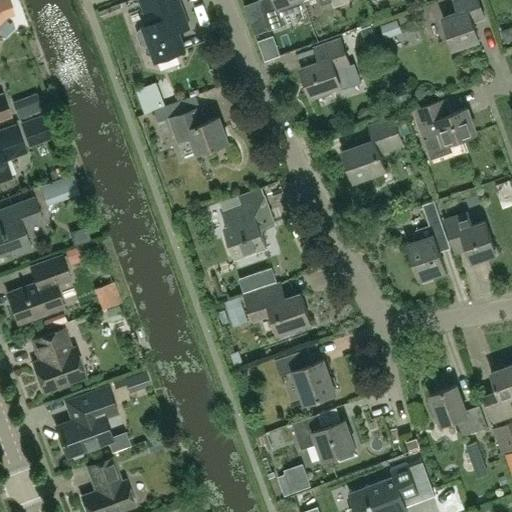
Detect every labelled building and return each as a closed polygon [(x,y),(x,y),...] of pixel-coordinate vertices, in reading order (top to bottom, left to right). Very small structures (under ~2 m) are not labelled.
[(8,0),(0,0),(0,22),(6,17),(13,14),(8,0)] [(146,28),(140,30),(137,35),(141,44),(145,46),(152,44),(157,59),(185,48),(179,32),(191,28),(180,0),(143,0),(152,21),(144,24),(146,28)] [(259,0),(270,30),(286,24),(283,16),(306,7),(303,0),(259,0)] [(460,12),(445,17),(456,48),(482,39),(476,22),(487,18),(480,0),(458,0),(456,1),(460,12)] [(215,9),(201,9),(201,31),(215,31),(215,9)] [(380,26),(385,39),(402,33),(398,20),(380,26)] [(511,26),(501,31),(505,43),(511,40),(511,26)] [(320,61),(303,67),(313,95),(343,85),(338,70),(352,65),(343,38),(315,48),(320,61)] [(411,102),(419,101),(414,72),(376,79),(383,117),(412,111),(411,102)] [(0,119),(10,116),(2,93),(0,94),(0,119)] [(19,119),(43,110),(37,93),(12,102),(19,119)] [(158,93),(141,99),(145,110),(162,104),(158,93)] [(194,95),(166,105),(170,117),(172,117),(181,141),(193,136),(199,152),(230,141),(221,116),(207,121),(202,106),(199,107),(194,95)] [(453,151),(450,143),(478,134),(470,109),(454,114),(449,100),(416,111),(425,136),(428,135),(429,137),(425,139),(431,158),(453,151)] [(44,113),(20,122),(29,147),(53,138),(44,113)] [(395,117),(396,118),(370,126),(375,139),(344,150),(355,180),(388,169),(382,152),(405,143),(401,133),(410,131),(404,114),(395,117)] [(16,125),(0,130),(0,179),(11,175),(5,159),(26,151),(16,125)] [(71,159),(64,162),(66,167),(65,167),(68,174),(76,171),(71,159)] [(46,207),(80,194),(73,175),(39,187),(46,207)] [(262,187),(238,195),(241,203),(237,205),(238,209),(226,213),(230,225),(227,226),(237,256),(269,245),(263,228),(275,224),(262,187)] [(464,196),(445,203),(449,214),(468,207),(464,196)] [(42,219),(34,198),(0,210),(0,212),(4,223),(0,224),(0,252),(11,248),(13,254),(31,247),(23,226),(42,219)] [(425,205),(432,225),(417,230),(416,235),(418,240),(409,243),(422,279),(449,269),(435,231),(445,227),(436,201),(425,205)] [(470,212),(448,220),(458,251),(470,247),(475,261),(499,253),(488,221),(475,226),(470,212)] [(89,245),(71,246),(72,263),(90,262),(89,245)] [(7,293),(18,323),(63,306),(55,283),(70,278),(61,255),(31,266),(36,282),(7,293)] [(244,292),(277,281),(273,267),(239,278),(244,292)] [(116,280),(103,285),(111,306),(124,300),(116,280)] [(296,332),(296,326),(312,321),(302,292),(287,297),(282,283),(246,295),(254,319),(272,313),(279,332),(282,331),(286,335),(296,332)] [(249,322),(239,296),(224,302),(234,328),(249,322)] [(118,305),(106,309),(110,322),(123,317),(118,305)] [(33,363),(43,391),(86,376),(75,347),(71,349),(63,328),(33,339),(40,360),(33,363)] [(307,403),(337,392),(335,389),(338,387),(334,377),(331,377),(325,360),(315,364),(310,348),(276,361),(282,376),(295,371),(307,403)] [(511,365),(492,373),(499,391),(486,396),(495,421),(511,414),(511,404),(510,398),(511,396),(511,365)] [(145,372),(113,383),(115,390),(126,386),(129,394),(150,386),(145,372)] [(83,450),(112,440),(104,418),(117,414),(107,385),(65,400),(70,414),(81,410),(83,416),(56,426),(67,456),(70,455),(74,458),(82,455),(83,450)] [(458,385),(431,395),(441,425),(458,419),(464,436),(488,427),(480,405),(467,410),(458,385)] [(319,414),(293,423),(303,449),(319,443),(325,460),(357,448),(347,419),(324,428),(319,414)] [(511,421),(492,429),(502,453),(511,449),(511,421)] [(265,434),(271,451),(284,447),(278,429),(265,434)] [(82,496),(87,511),(113,511),(135,504),(126,479),(120,481),(112,457),(87,466),(94,485),(96,484),(98,490),(82,496)] [(396,476),(351,493),(357,511),(409,511),(405,500),(419,494),(408,464),(393,470),(396,476)] [(451,485),(437,490),(441,499),(455,494),(451,485)]
